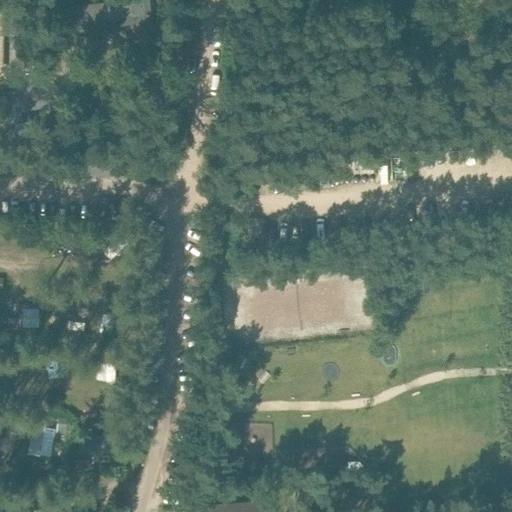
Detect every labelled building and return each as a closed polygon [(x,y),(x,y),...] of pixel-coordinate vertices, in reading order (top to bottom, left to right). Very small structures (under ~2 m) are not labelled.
[(69,7),(73,39),(78,38),(77,34),(97,32),(97,36),(133,32),(131,18),(150,16),(148,0),(128,0),(129,1),(69,7)] [(45,249),(44,233),(24,235),(25,250),(45,249)] [(79,250),(78,238),(62,239),(62,251),(79,250)] [(32,418),(30,453),(47,454),(49,419),(32,418)] [(215,486),(205,487),(206,499),(216,498),(215,486)] [(207,511),(261,511),(260,501),(248,502),(246,486),(222,488),(223,504),(207,506),(207,511)]
